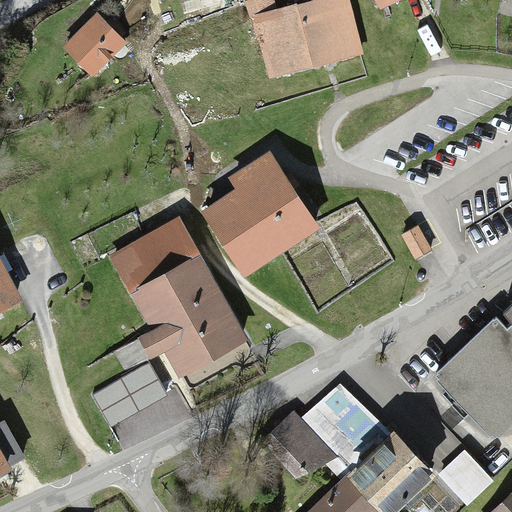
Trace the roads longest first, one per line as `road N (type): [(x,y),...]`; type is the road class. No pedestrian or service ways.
road 1 (residential): [(475,284),(426,203),(354,180),(334,163),(327,121),(350,103),(448,76),(511,79)]
road 2 (unclassified): [(475,284),(349,356),(122,465)]
road 3 (unclassified): [(122,465),(9,511)]
